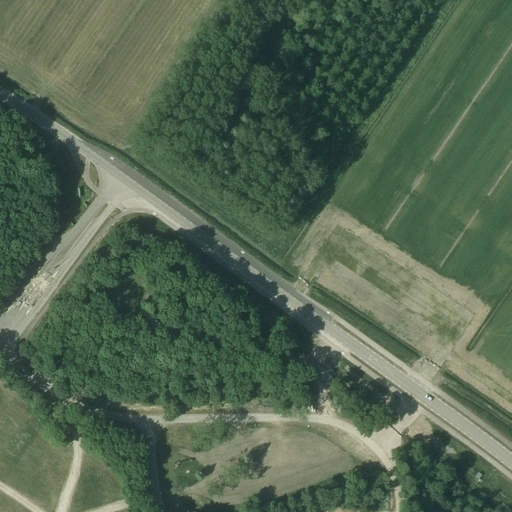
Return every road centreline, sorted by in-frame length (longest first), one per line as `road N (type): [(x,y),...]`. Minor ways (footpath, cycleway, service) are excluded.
road 1 (unclassified): [(511,464),(129,184)]
road 2 (unclassified): [(151,422),(343,426),(369,442),(388,468),(394,511)]
road 3 (unclassified): [(4,363),(129,184)]
road 4 (unclassified): [(120,177),(0,331)]
road 5 (unclassified): [(4,363),(80,410),(151,422)]
road 6 (unclassified): [(120,177),(0,93)]
